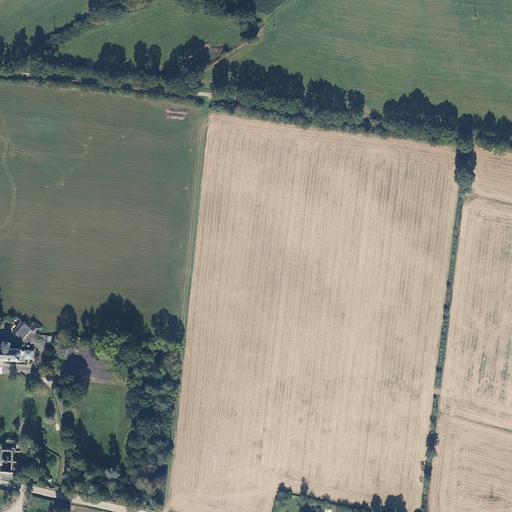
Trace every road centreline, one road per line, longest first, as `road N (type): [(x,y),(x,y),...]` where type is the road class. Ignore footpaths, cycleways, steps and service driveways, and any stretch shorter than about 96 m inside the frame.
road 1 (track): [(0,70),(511,142)]
road 2 (tertiary): [(0,482),(130,511)]
